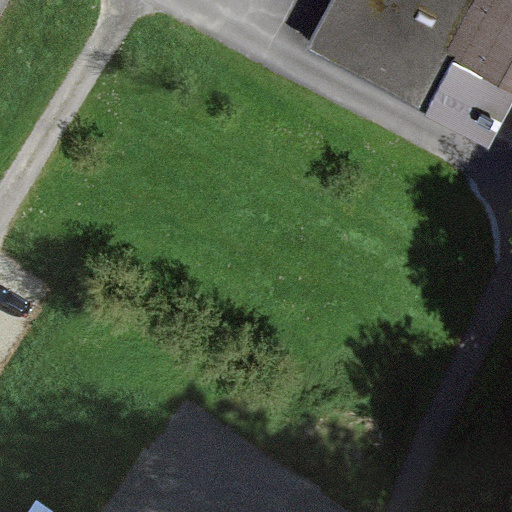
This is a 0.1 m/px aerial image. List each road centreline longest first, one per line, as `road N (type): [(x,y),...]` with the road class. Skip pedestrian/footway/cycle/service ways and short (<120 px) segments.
road 1 (track): [(511,177),(181,0)]
road 2 (track): [(511,285),(416,511)]
